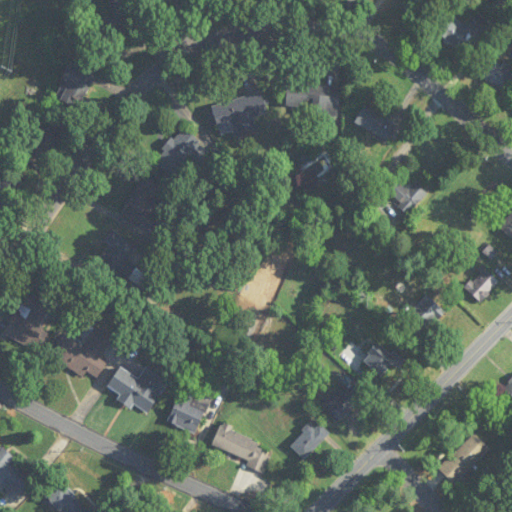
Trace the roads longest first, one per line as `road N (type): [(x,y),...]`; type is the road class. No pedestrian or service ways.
road 1 (residential): [(511,155),(378,43),(310,26),(241,33),(193,53),(146,90),(0,290)]
road 2 (residential): [(0,389),(250,511)]
road 3 (residential): [(318,511),(511,316)]
